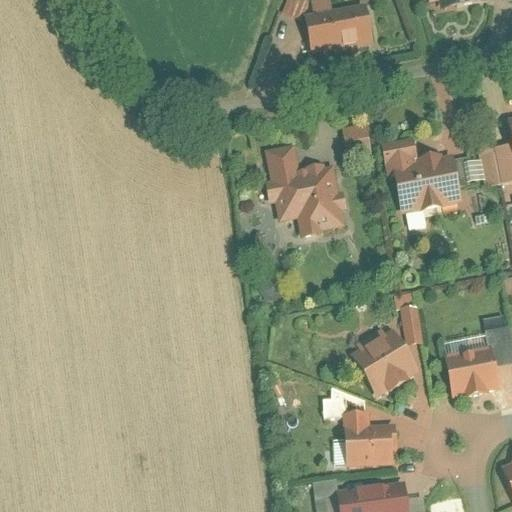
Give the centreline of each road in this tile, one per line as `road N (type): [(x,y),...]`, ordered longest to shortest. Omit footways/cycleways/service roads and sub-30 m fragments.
road 1 (residential): [(511,51),(223,109)]
road 2 (track): [(223,109),(160,110),(125,70),(87,0)]
road 3 (residential): [(511,426),(462,445),(481,511)]
